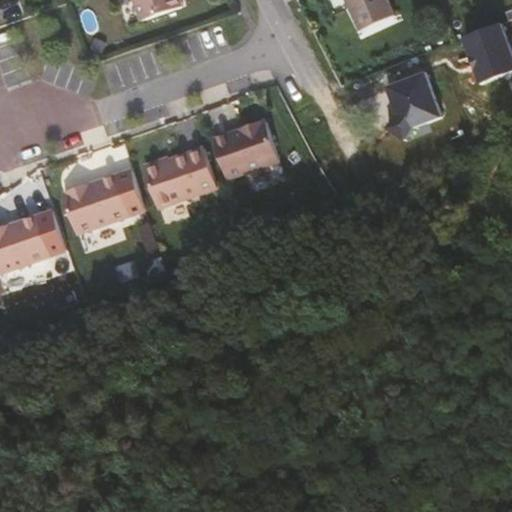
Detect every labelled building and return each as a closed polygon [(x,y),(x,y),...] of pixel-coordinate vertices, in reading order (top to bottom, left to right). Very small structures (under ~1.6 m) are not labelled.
[(138,0),(145,19),(185,5),(183,0),(138,0)] [(387,0),(350,0),(363,29),(394,17),(387,0)] [(511,43),(504,25),(467,38),(484,84),(511,73),(511,43)] [(444,115),(428,72),(389,87),(400,113),(391,127),(407,139),(415,127),(444,115)] [(267,120),(216,139),(230,178),(282,160),(267,120)] [(208,148),(149,168),(152,181),(154,183),(163,209),(222,188),(208,148)] [(150,212),(135,172),(67,195),(81,236),(150,212)] [(14,228),(0,232),(0,276),(0,277),(54,258),(43,224),(40,218),(14,228)]
